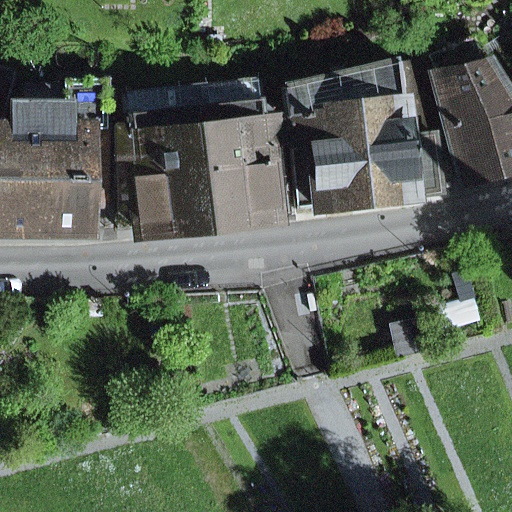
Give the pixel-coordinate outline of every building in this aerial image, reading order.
[(459,183),(511,169),(511,99),(475,38),(429,58),(459,183)] [(438,194),(438,189),(450,187),(420,60),(281,89),(295,213),(412,199),(438,194)] [(0,236),(87,237),(88,207),(106,207),(106,81),(62,80),(62,84),(62,105),(23,104),(9,104),(9,125),(0,125),(0,236)] [(23,84),(23,104),(62,105),(62,84),(23,84)] [(192,92),(206,224),(288,215),(278,120),(265,121),(263,108),(260,85),(192,92)] [(137,225),(137,230),(206,224),(192,92),(124,99),(127,128),(115,129),(116,227),(137,225)] [(278,120),(263,108),(265,121),(278,120)] [(394,328),(399,355),(429,349),(424,322),(394,328)] [(165,402),(176,391),(172,376),(157,372),(146,383),(150,398),(165,402)]
